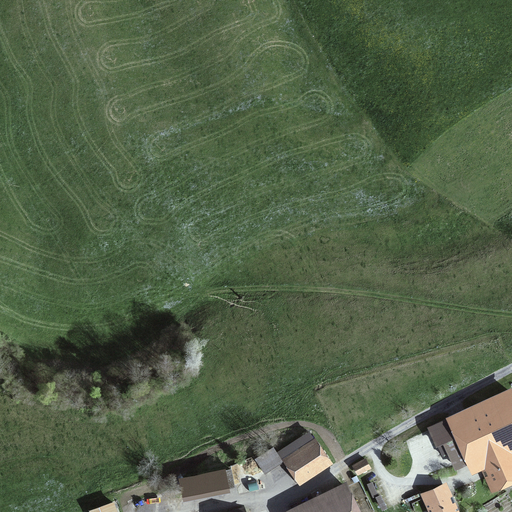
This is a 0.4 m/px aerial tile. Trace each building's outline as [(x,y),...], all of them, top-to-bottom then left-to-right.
[(482,455),(490,471),(484,474),(492,490),(511,480),(511,449),(510,450),(493,411),(457,428),(472,459),(482,455)] [(444,441),(457,467),(472,459),(457,428),(456,429),(451,419),(430,428),(438,444),(444,441)] [(302,480),(330,461),(316,440),(287,459),(302,480)] [(265,473),(283,461),(274,447),(256,458),(265,473)] [(365,458),(354,464),(358,473),(369,467),(365,458)] [(231,468),(213,473),(217,489),(235,485),(231,468)] [(213,473),(198,476),(202,492),(217,489),(213,473)] [(358,511),(346,487),(294,511),(358,511)] [(433,511),(451,511),(455,510),(446,491),(425,501),(429,509),(431,508),(433,511)] [(116,511),(113,501),(91,509),(92,511),(116,511)]
